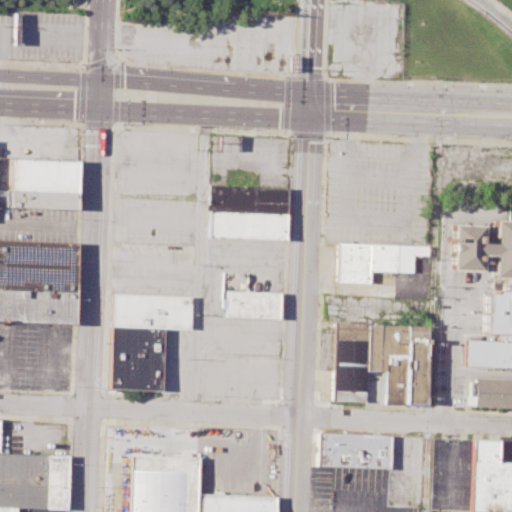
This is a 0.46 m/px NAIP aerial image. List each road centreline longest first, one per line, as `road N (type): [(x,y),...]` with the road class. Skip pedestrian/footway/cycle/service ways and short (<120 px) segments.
road 1 (residential): [(0,405),(511,427)]
road 2 (secondary): [(309,106),(295,511)]
road 3 (secondary): [(83,511),(99,108)]
road 4 (secondary): [(309,106),(288,90),(100,79)]
road 5 (secondary): [(99,108),(284,119),(309,106)]
road 6 (secondary): [(511,114),(309,106)]
